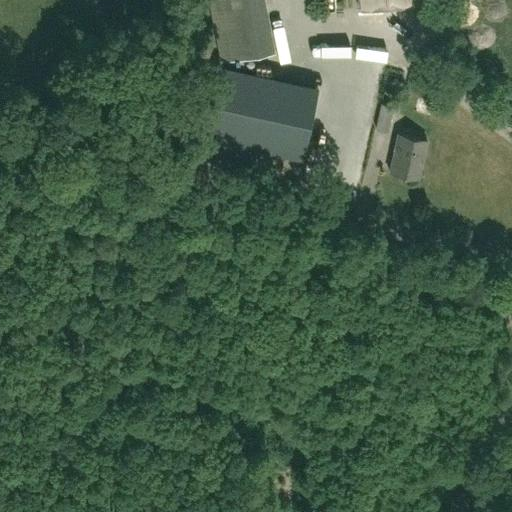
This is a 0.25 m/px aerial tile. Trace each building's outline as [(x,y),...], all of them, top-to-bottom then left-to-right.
[(273,47),(263,0),(209,0),(221,58),(273,47)] [(273,0),(279,19),(291,16),(287,0),(273,0)] [(303,156),(318,86),(220,66),(205,136),(303,156)] [(376,128),(388,131),(394,106),(382,103),(376,128)] [(419,177),(427,139),(398,133),(390,171),(419,177)]
